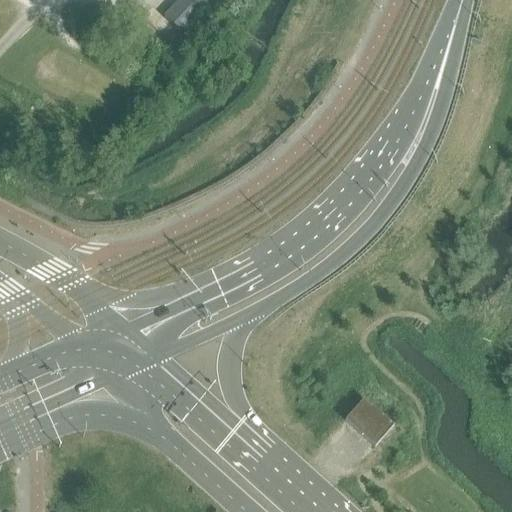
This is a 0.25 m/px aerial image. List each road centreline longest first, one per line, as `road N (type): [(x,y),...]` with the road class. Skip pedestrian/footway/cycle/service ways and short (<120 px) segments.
road 1 (tertiary): [(439,77),(337,212),(290,246),(122,329)]
road 2 (tertiary): [(255,312),(318,276),(381,218),(413,173),(439,77)]
road 3 (secondary): [(110,381),(251,511)]
road 4 (unclassified): [(122,329),(70,278),(0,236)]
road 5 (secondary): [(248,446),(229,386),(235,350),(255,312)]
road 6 (secondary): [(248,446),(158,358)]
road 7 (secondary): [(0,434),(110,381)]
